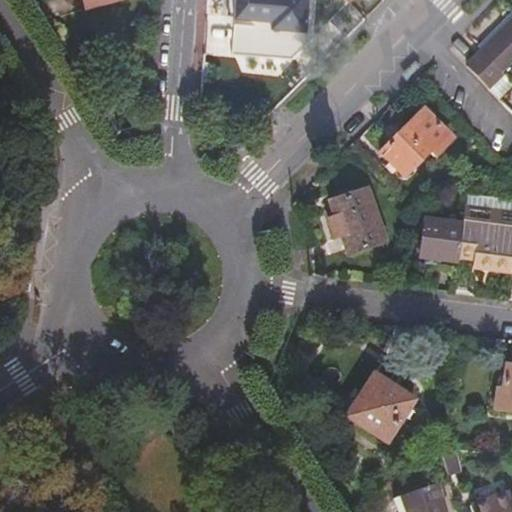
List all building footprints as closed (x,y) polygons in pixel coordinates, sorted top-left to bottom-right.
[(83,0),(86,9),(122,0),(83,0)] [(236,0),(235,15),(272,18),(272,26),(304,27),(305,0),(236,0)] [(511,19),(481,50),(502,71),(511,61),(511,19)] [(429,151),(434,156),(451,139),(422,110),(379,154),(403,177),(429,151)] [(346,255),(385,241),(367,190),(328,203),(333,218),(327,220),(332,238),(339,235),(346,255)] [(462,209),(511,213),(511,204),(463,200),(462,209)] [(511,213),(462,209),(460,223),(457,251),(472,253),(471,263),(479,264),(479,261),(489,263),(489,267),(510,270),(511,257),(511,213)] [(417,257),(456,263),(457,251),(460,223),(422,219),(417,257)] [(493,408),(511,410),(511,367),(504,366),(502,391),(495,390),(493,408)] [(344,417),(385,443),(411,402),(372,375),(344,417)] [(455,450),(440,450),(447,474),(460,471),(455,450)] [(439,511),(432,488),(404,497),(407,511),(439,511)] [(470,511),(511,511),(511,502),(509,492),(468,505),(470,511)] [(407,511),(404,497),(395,500),(397,511),(407,511)]
